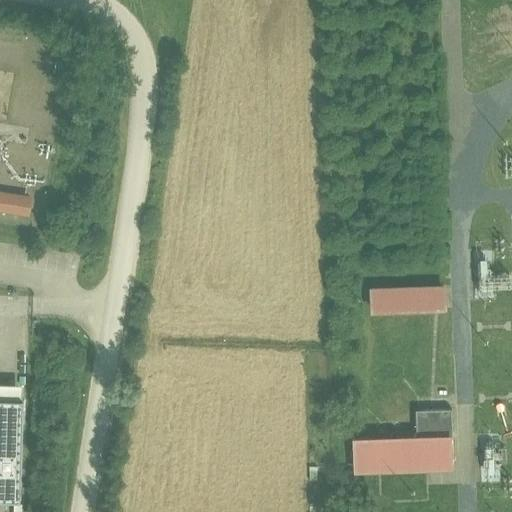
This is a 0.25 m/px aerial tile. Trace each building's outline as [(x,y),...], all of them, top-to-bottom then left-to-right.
[(31,198),(0,192),(0,208),(29,213),(31,198)] [(482,253),(478,283),(486,284),(489,254),(482,253)] [(445,287),(374,289),(375,309),(446,307),(445,287)] [(24,399),(0,398),(0,500),(22,501),(24,399)] [(454,408),(417,409),(418,437),(451,436),(452,446),(455,446),(454,408)] [(418,437),(357,439),(358,469),(452,466),(452,446),(451,436),(418,437)]
